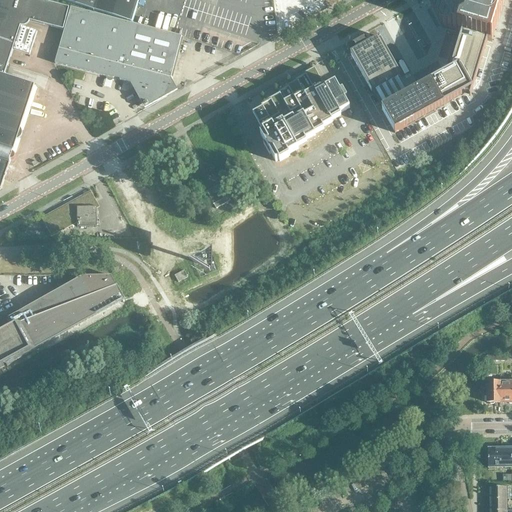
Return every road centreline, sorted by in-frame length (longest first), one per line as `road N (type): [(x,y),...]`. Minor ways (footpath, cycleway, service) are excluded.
road 1 (motorway): [(395,265),(0,494)]
road 2 (tertiary): [(0,214),(383,0)]
road 3 (motorway): [(46,511),(407,300)]
road 4 (motorway): [(511,141),(395,265)]
road 5 (track): [(107,154),(158,251),(165,284),(154,302)]
road 6 (motorway): [(511,188),(395,265)]
road 7 (motorway): [(407,300),(511,232)]
